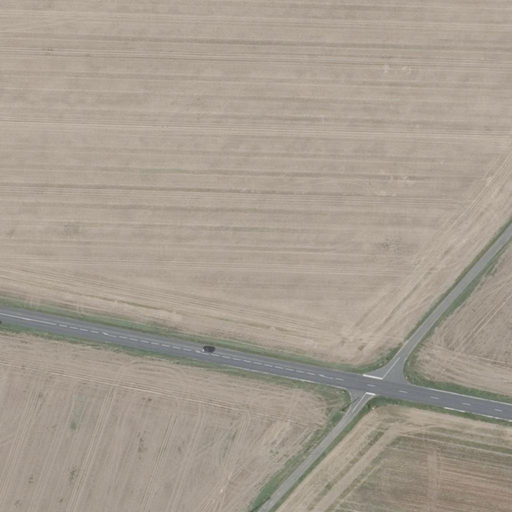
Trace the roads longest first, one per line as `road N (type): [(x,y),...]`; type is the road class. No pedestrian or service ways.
road 1 (primary): [(0,314),(372,385)]
road 2 (unclassified): [(372,385),(511,226)]
road 3 (unclassified): [(264,511),(372,385)]
road 4 (primary): [(372,385),(511,412)]
